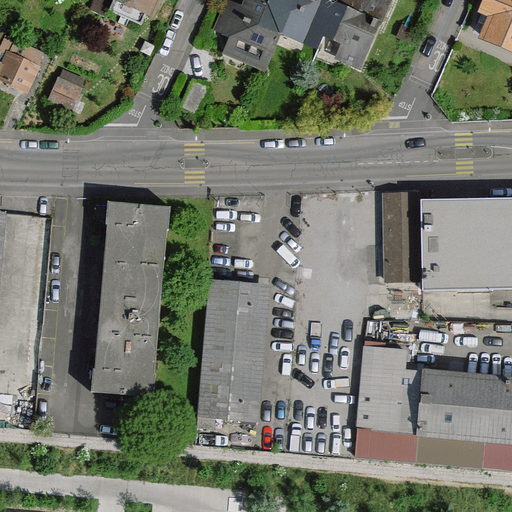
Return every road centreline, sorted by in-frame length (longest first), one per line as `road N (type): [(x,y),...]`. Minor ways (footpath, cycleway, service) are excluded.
road 1 (tertiary): [(119,164),(390,157)]
road 2 (unknown): [(278,161),(263,397)]
road 3 (residential): [(193,0),(119,164)]
road 4 (residential): [(390,157),(457,0)]
road 5 (tertiary): [(390,157),(511,152)]
